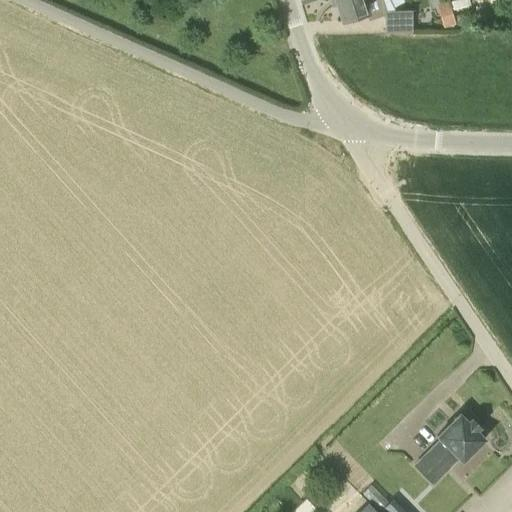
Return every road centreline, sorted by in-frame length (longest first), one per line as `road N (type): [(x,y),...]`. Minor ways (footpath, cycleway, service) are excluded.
road 1 (unclassified): [(357,128),(330,130),(27,0)]
road 2 (unclassified): [(511,379),(363,152),(357,128)]
road 3 (tertiary): [(511,143),(395,140),(357,128)]
road 4 (tertiary): [(357,128),(330,93),(289,0)]
